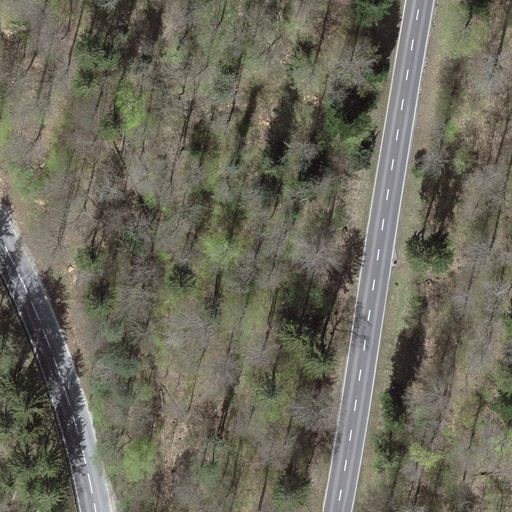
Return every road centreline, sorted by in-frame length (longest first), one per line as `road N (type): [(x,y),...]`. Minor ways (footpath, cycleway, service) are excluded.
road 1 (tertiary): [(419,0),(336,511)]
road 2 (tertiary): [(95,511),(53,352),(0,240)]
